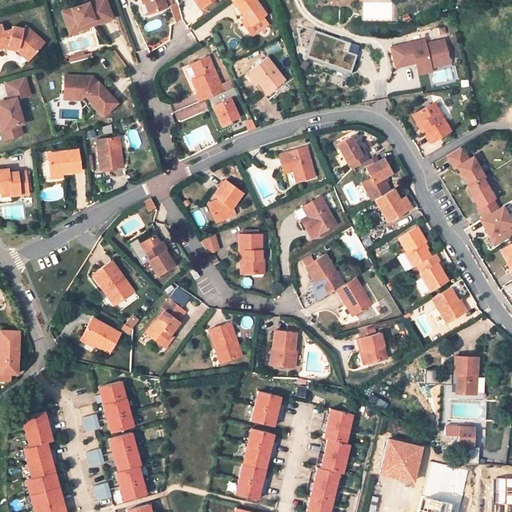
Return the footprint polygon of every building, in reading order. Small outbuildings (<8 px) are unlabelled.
[(112,18),(105,0),(94,0),(61,12),(67,29),(93,20),(94,24),(112,18)] [(142,0),(147,13),(166,6),(164,0),(142,0)] [(199,0),(193,0),(199,9),(203,6),(199,0)] [(262,16),(265,14),(260,6),(256,0),(255,0),(246,0),(239,5),(236,7),(244,18),(249,25),(245,27),(251,35),(267,24),(262,16)] [(249,25),(244,18),(241,21),(245,27),(249,25)] [(69,33),(94,24),(93,20),(67,29),(69,33)] [(1,25),(0,25),(0,47),(7,46),(19,48),(23,52),(26,49),(33,56),(44,44),(30,30),(28,32),(23,28),(22,29),(12,27),(11,30),(4,32),(1,25)] [(445,27),(433,28),(434,35),(446,34),(445,27)] [(351,43),(314,30),(304,56),(350,73),(357,55),(355,54),(347,51),(351,43)] [(262,46),(267,56),(282,48),(277,38),(262,46)] [(449,62),(443,39),(425,44),(424,40),(390,48),(395,67),(411,63),(410,60),(414,59),(416,68),(429,65),(430,67),(449,62)] [(347,51),(355,54),(359,46),(351,43),(347,51)] [(28,61),(33,56),(26,49),(23,52),(19,48),(7,46),(7,49),(16,51),(28,61)] [(89,50),(67,54),(68,61),(90,58),(89,50)] [(203,100),(223,92),(220,87),(220,85),(208,56),(191,64),(197,78),(192,80),(198,93),(196,94),(199,101),(203,100)] [(266,57),(249,71),(257,82),(266,94),(284,80),(266,57)] [(430,67),(429,65),(416,68),(418,74),(431,71),(430,67)] [(254,84),(257,82),(249,71),(246,73),(254,84)] [(72,76),(72,84),(65,84),(65,94),(72,94),(72,99),(81,100),(85,96),(104,115),(118,102),(98,82),(95,85),(89,79),(88,81),(84,81),(84,76),(72,76)] [(84,76),(84,81),(88,81),(89,79),(95,85),(98,82),(92,76),(84,76)] [(21,123),(14,99),(29,95),(24,77),(4,83),(9,100),(0,102),(0,119),(0,121),(3,129),(6,128),(9,138),(21,135),(18,124),(21,123)] [(223,92),(235,86),(233,81),(220,87),(223,92)] [(226,100),(230,99),(239,95),(235,86),(223,92),(226,100)] [(238,117),(230,99),(226,100),(223,92),(203,100),(207,109),(213,106),(222,128),(230,125),(229,120),(238,117)] [(416,112),(426,129),(424,130),(430,141),(450,130),(434,103),(416,112)] [(213,106),(207,109),(217,130),(222,128),(213,106)] [(426,129),(416,112),(412,115),(422,131),(424,130),(426,129)] [(249,130),(255,128),(251,119),(245,121),(249,130)] [(9,138),(6,128),(3,129),(0,121),(0,130),(3,140),(9,138)] [(100,126),(102,135),(111,133),(109,124),(100,126)] [(356,153),(345,135),(332,144),(342,161),(344,160),(348,167),(360,160),(362,159),(358,152),(356,153)] [(119,149),(117,149),(115,137),(96,139),(99,170),(121,167),(119,149)] [(296,181),(314,176),(306,147),(279,154),(283,170),(292,167),(293,170),(296,181)] [(454,168),(457,166),(468,186),(482,178),(484,177),(472,157),(468,159),(461,147),(446,156),(454,168)] [(61,172),(81,169),(78,149),(48,154),(51,174),(61,172)] [(362,159),(360,160),(364,165),(374,159),(370,154),(362,159)] [(388,171),(378,156),(374,159),(364,165),(360,167),(366,177),(357,183),(363,193),(365,191),(369,198),(386,187),(379,176),(388,171)] [(25,188),(23,171),(7,172),(6,169),(0,169),(0,191),(8,190),(25,188)] [(483,218),(498,209),(492,199),(493,198),(482,178),(468,186),(466,187),(478,207),(476,208),(483,218)] [(242,193),(224,180),(214,195),(219,198),(216,201),(215,200),(207,204),(215,221),(234,213),(231,207),(242,193)] [(401,195),(395,198),(388,186),(386,187),(369,198),(383,220),(402,209),(401,208),(407,205),(401,195)] [(330,223),(313,196),(297,205),(304,216),(306,219),(298,224),(307,237),(330,223)] [(150,199),(143,202),(149,212),(156,208),(150,199)] [(304,216),(297,205),(290,210),(296,220),(304,216)] [(494,243),(511,232),(511,222),(502,207),(498,209),(483,218),(480,220),(494,243)] [(402,250),(399,251),(408,265),(411,263),(426,254),(417,240),(420,238),(412,225),(394,236),(402,250)] [(214,234),(200,241),(208,253),(214,252),(219,249),(214,234)] [(254,273),(254,270),(263,270),(263,259),(261,259),(261,250),(261,234),(257,234),(242,234),(239,234),(239,250),(240,250),(244,250),(244,260),(240,260),(240,273),(254,273)] [(128,244),(141,265),(147,261),(157,276),(174,265),(165,250),(164,250),(154,235),(140,244),(136,238),(128,244)] [(502,251),(511,244),(511,242),(501,249),(502,251)] [(511,244),(502,251),(511,267),(511,271),(511,244)] [(408,265),(399,251),(393,255),(402,269),(408,265)] [(433,261),(435,259),(430,251),(426,254),(411,263),(426,288),(443,278),(433,261)] [(314,300),(314,303),(336,290),(343,285),(325,254),(314,261),(305,266),(313,280),(310,282),(312,286),(314,300)] [(305,266),(314,261),(311,256),(302,261),(305,266)] [(117,303),(133,291),(111,261),(92,275),(103,290),(106,287),(117,303)] [(194,279),(198,276),(193,269),(189,272),(194,279)] [(252,277),(242,278),(244,288),(253,287),(252,277)] [(343,285),(336,290),(345,304),(347,303),(355,314),(371,304),(355,278),(343,285)] [(106,287),(103,290),(114,305),(117,303),(106,287)] [(169,299),(180,307),(189,296),(178,287),(169,299)] [(449,287),(431,298),(439,310),(446,322),(464,311),(449,287)] [(145,333),(162,346),(171,334),(180,322),(178,320),(185,311),(180,307),(169,299),(168,298),(161,308),(163,309),(145,333)] [(347,303),(345,304),(336,310),(343,322),(346,321),(347,324),(359,320),(355,314),(347,303)] [(446,322),(439,310),(433,313),(441,325),(446,322)] [(128,334),(137,318),(130,313),(120,330),(128,334)] [(119,333),(92,318),(81,337),(94,344),(109,352),(119,333)] [(223,362),(240,356),(229,323),(209,330),(215,348),(218,347),(223,362)] [(372,324),(358,328),(360,338),(357,339),(360,351),(363,350),(367,363),(386,358),(379,333),(375,334),(372,324)] [(0,330),(0,380),(10,381),(10,374),(16,374),(18,331),(0,330)] [(296,350),(293,350),(295,333),(274,330),(272,347),(277,348),(275,365),(294,367),(296,350)] [(171,334),(162,346),(165,348),(174,336),(171,334)] [(94,344),(81,337),(80,339),(93,347),(94,344)] [(456,393),(475,394),(477,357),(454,356),(453,374),(457,374),(456,393)] [(448,382),(448,371),(422,371),(421,382),(448,382)] [(92,394),(94,401),(121,394),(117,379),(95,385),(96,391),(97,393),(92,394)] [(257,390),(253,405),(281,412),(282,404),(277,403),(277,401),(279,395),(257,390)] [(121,396),(100,403),(104,417),(125,410),(121,396)] [(253,405),(250,420),(271,425),(273,418),(279,419),(281,412),(253,405)] [(324,422),(345,427),(349,413),(327,407),(327,411),(326,412),(324,422)] [(125,410),(104,417),(108,431),(130,425),(125,410)] [(34,511),(64,511),(52,464),(57,463),(53,448),(48,450),(46,442),(51,440),(49,433),(54,431),(50,417),(45,418),(45,416),(43,411),(21,417),(29,447),(23,448),(31,478),(25,480),(34,511)] [(92,413),(78,416),(80,423),(94,419),(92,413)] [(94,419),(80,423),(82,430),(96,426),(94,419)] [(324,438),(342,442),(345,427),(324,422),(321,432),(320,437),(324,438)] [(473,427),(458,426),(457,447),(472,448),(473,427)] [(248,427),(244,442),(271,449),(273,441),(268,440),(270,432),(248,427)] [(127,431),(105,437),(109,451),(131,445),(127,431)] [(323,442),(320,452),(342,457),(346,443),(342,442),(324,438),(323,442)] [(423,448),(388,440),(382,474),(417,481),(423,448)] [(244,442),(240,457),(262,462),(264,455),(270,456),(271,449),(244,442)] [(131,445),(109,451),(113,465),(135,459),(131,445)] [(96,447),(82,451),(84,458),(98,454),(96,447)] [(318,462),(317,467),(335,471),(339,472),(342,457),(320,452),(318,462)] [(98,454),(84,458),(86,465),(100,461),(98,454)] [(239,463),(236,478),(263,485),(265,477),(259,476),(261,468),(239,463)] [(134,465),(112,471),(116,485),(138,479),(134,465)] [(310,481),(331,486),(335,471),(317,467),(313,466),(312,471),(310,481)] [(236,478),(232,493),(254,498),(256,491),(261,492),(263,485),(236,478)] [(495,511),(511,511),(511,478),(496,479),(495,511)] [(138,479),(116,485),(120,499),(142,493),(138,479)] [(103,481),(89,485),(91,492),(105,488),(103,481)] [(310,481),(306,495),(328,501),(331,486),(310,481)] [(105,488),(91,492),(93,499),(107,495),(105,488)] [(304,505),(303,510),(310,511),(325,511),(328,501),(306,495),(304,505)] [(452,511),(455,503),(422,496),(418,511),(452,511)] [(147,511),(145,503),(123,509),(123,511),(147,511)]
